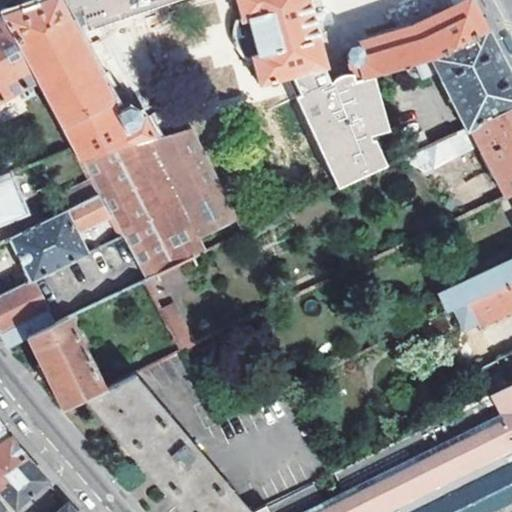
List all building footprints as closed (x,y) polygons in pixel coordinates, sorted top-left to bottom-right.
[(50,0),(32,6),(2,17),(36,81),(72,147),(80,162),(107,153),(151,139),(144,121),(138,123),(136,118),(135,116),(133,114),(130,112),(126,113),(122,114),(118,116),(111,103),(112,102),(111,98),(108,99),(97,76),(99,75),(97,72),(94,71),(82,47),(84,46),(82,43),(80,44),(66,18),(80,13),(85,31),(176,0),(234,0),(239,20),(236,21),(232,24),(230,29),(231,36),(231,40),(232,44),(234,48),(237,54),(239,58),(242,60),(245,60),(247,60),(250,59),(257,85),(262,85),(267,105),(294,98),(368,76),(410,63),(428,58),(487,30),(471,0),(50,0)] [(0,101),(36,81),(2,17),(0,18),(0,101)] [(436,73),(466,129),(511,106),(511,77),(487,30),(428,58),(410,63),(419,81),(436,73)] [(338,190),(385,167),(373,142),(370,143),(366,135),(385,129),(368,76),(294,98),(338,190)] [(479,145),(505,196),(511,192),(511,106),(466,129),(406,157),(417,165),(431,159),(435,167),(479,145)] [(195,241),(236,221),(233,215),(188,127),(151,139),(107,153),(157,248),(133,260),(122,265),(110,271),(112,274),(46,310),(54,324),(67,318),(153,277),(191,259),(202,254),(195,241)] [(107,216),(118,237),(121,236),(133,260),(157,248),(107,153),(80,162),(90,182),(96,195),(107,216)] [(0,224),(14,218),(18,212),(8,191),(6,192),(0,178),(0,224)] [(62,196),(68,209),(96,195),(90,182),(62,196)] [(7,239),(27,281),(84,253),(74,232),(107,216),(96,195),(68,209),(7,239)] [(240,229),(243,235),(252,230),(242,211),(233,215),(236,221),(240,229)] [(243,235),(240,229),(225,237),(227,242),(243,235)] [(110,241),(122,265),(133,260),(121,236),(118,237),(110,241)] [(98,247),(110,271),(122,265),(110,241),(98,247)] [(0,331),(46,310),(112,274),(110,271),(98,247),(84,253),(27,281),(0,293),(0,331)] [(153,277),(165,301),(202,283),(191,259),(153,277)] [(440,310),(441,314),(451,309),(511,280),(511,260),(441,295),(447,306),(440,310)] [(511,280),(451,309),(460,327),(464,332),(479,324),(481,327),(511,310),(511,349),(495,358),(495,360),(481,368),(493,389),(511,379),(511,280)] [(159,312),(180,350),(193,345),(172,305),(159,312)] [(441,338),(460,327),(451,309),(441,314),(425,322),(431,335),(441,338)] [(27,337),(54,324),(46,310),(0,331),(0,336),(6,347),(27,337)] [(27,337),(63,407),(81,398),(102,388),(67,318),(54,324),(27,337)] [(176,511),(245,511),(266,502),(328,471),(286,388),(219,421),(180,350),(102,388),(81,398),(149,480),(176,511)] [(487,511),(511,500),(511,379),(493,389),(491,390),(497,401),(272,511),(487,511)] [(0,471),(26,456),(11,435),(9,437),(5,431),(2,427),(0,428),(0,471)] [(0,471),(0,491),(14,508),(47,480),(26,456),(0,471)] [(245,511),(270,511),(266,502),(245,511)] [(75,511),(67,503),(56,511),(75,511)]
